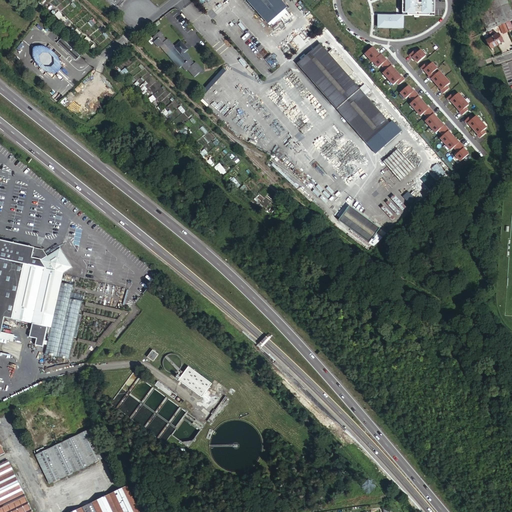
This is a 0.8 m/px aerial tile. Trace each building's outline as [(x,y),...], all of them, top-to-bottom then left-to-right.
[(287,7),(281,0),(247,0),(268,24),(287,7)] [(402,0),(402,12),(407,12),(407,14),(414,15),(414,16),(419,16),(419,15),(429,15),(429,12),(434,12),(434,0),(422,0),(418,0),(402,0)] [(503,23),(504,23),(505,23),(509,20),(511,19),(511,11),(511,12),(505,0),(484,0),(485,1),(482,2),(485,8),(488,7),(478,12),(486,31),(488,30),(490,29),(499,25),(503,23)] [(384,26),(397,27),(397,24),(403,24),(402,14),(396,14),(396,16),(388,16),(378,16),(378,24),(384,24),(384,26)] [(507,31),(503,23),(499,25),(502,33),(507,31)] [(493,36),(490,29),(488,30),(488,32),(494,45),(501,42),(497,34),(493,36)] [(163,39),(164,38),(161,35),(162,34),(160,31),(152,37),(155,40),(153,42),(158,48),(159,46),(166,54),(174,46),(168,38),(166,40),(165,41),(163,39)] [(494,45),(488,32),(486,33),(488,37),(488,38),(485,39),(489,48),(494,45)] [(77,55),(62,40),(59,44),(73,59),(77,55)] [(174,46),(166,54),(180,68),(182,66),(184,65),(181,61),(188,55),(185,52),(188,49),(181,41),(174,46)] [(389,124),(320,44),(297,65),(366,144),(389,124)] [(55,54),(51,50),(49,48),(45,46),(40,45),(35,46),(33,48),(33,55),(36,62),(41,68),(47,71),(52,72),(57,72),(59,70),(60,66),(60,61),(58,57),(55,54)] [(364,53),(372,62),(372,61),(377,67),(380,65),(385,70),(382,73),(393,85),(396,82),(398,85),(404,79),(401,77),(390,66),(391,65),(386,59),(385,60),(378,51),(377,52),(372,47),(364,53)] [(414,49),(408,55),(411,57),(412,57),(417,62),(425,55),(420,49),(417,52),(414,49)] [(268,52),(263,57),(273,67),(278,63),(268,52)] [(191,63),(192,62),(190,59),(191,58),(188,55),(181,61),(184,65),(182,66),(186,71),(188,70),(194,78),(203,70),(196,63),(194,64),(193,65),(191,63)] [(474,60),(477,67),(486,64),(483,57),(474,60)] [(428,76),(427,76),(429,79),(430,78),(440,90),(439,91),(442,93),(448,88),(446,86),(449,83),(438,71),(435,74),(433,71),(436,69),(431,63),(428,65),(425,63),(420,68),(422,71),(423,70),(428,76)] [(367,92),(370,89),(365,83),(361,86),(367,92)] [(412,91),(405,83),(397,90),(404,98),(407,96),(412,101),(409,104),(419,115),(422,113),(427,118),(424,121),(434,133),(437,130),(442,136),(439,138),(449,150),(452,147),(457,153),(454,155),(459,161),(467,154),(462,148),(463,148),(458,142),(458,143),(447,131),(448,130),(443,125),(442,125),(432,114),(433,113),(428,108),(427,108),(417,97),(418,96),(413,90),(412,91)] [(465,107),(467,105),(457,93),(454,95),(452,93),(446,98),(448,101),(449,100),(459,112),(458,112),(461,115),(467,110),(465,107)] [(482,130),(485,128),(475,115),(472,118),(469,115),(463,121),(466,124),(467,123),(477,134),(476,135),(479,138),(484,133),(482,130)] [(383,163),(399,181),(413,169),(397,150),(383,163)] [(401,210),(406,206),(395,194),(381,207),(392,219),(401,210)] [(350,206),(339,220),(369,242),(376,233),(380,227),(350,206)] [(369,242),(375,246),(383,238),(376,233),(369,242)] [(46,250),(0,240),(0,258),(24,264),(12,319),(32,323),(29,337),(37,338),(35,345),(43,347),(46,332),(50,333),(45,354),(69,359),(82,302),(72,300),(75,286),(63,283),(66,274),(75,268),(62,248),(49,257),(46,250)] [(0,325),(2,317),(12,319),(24,264),(0,258),(0,325)] [(100,336),(110,324),(104,319),(94,331),(100,336)] [(158,354),(152,350),(147,357),(153,361),(158,354)] [(212,384),(188,367),(178,380),(202,397),(212,384)] [(187,411),(133,372),(110,404),(164,443),(170,434),(187,411)] [(155,384),(162,389),(164,385),(157,381),(155,384)] [(205,425),(187,411),(170,434),(189,447),(205,425)] [(94,425),(89,416),(73,425),(76,433),(94,425)] [(105,458),(91,430),(48,451),(62,479),(105,458)] [(33,511),(8,461),(0,464),(0,511),(33,511)] [(149,511),(135,482),(127,486),(139,511),(149,511)] [(139,511),(127,486),(73,511),(139,511)]
